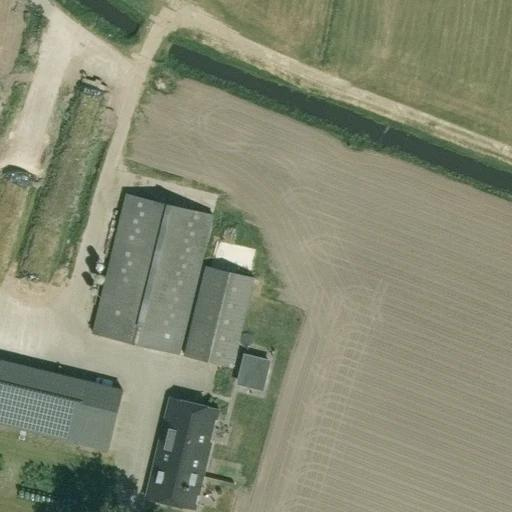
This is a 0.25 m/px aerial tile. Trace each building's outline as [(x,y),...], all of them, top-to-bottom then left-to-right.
[(252,151),(313,165),(319,137),(258,124),(252,151)] [(180,354),(213,216),(127,195),(93,333),(180,354)] [(0,241),(17,243),(21,199),(5,197),(2,225),(0,224),(0,241)] [(256,303),(249,301),(254,279),(206,267),(185,355),(233,367),(241,334),(247,336),(256,303)] [(280,370),(280,353),(273,353),(273,333),(258,333),(258,370),(280,370)] [(0,425),(85,446),(96,400),(0,376),(0,425)] [(196,508),(219,411),(170,399),(146,496),(146,497),(196,509),(196,508)]
